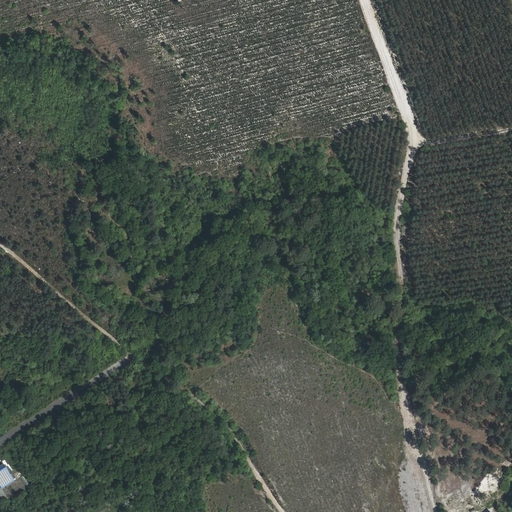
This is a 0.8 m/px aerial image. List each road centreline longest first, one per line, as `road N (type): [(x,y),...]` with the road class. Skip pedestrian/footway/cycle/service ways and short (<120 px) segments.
road 1 (track): [(432,511),(396,363),(405,280),(396,228),(415,138),(369,0)]
road 2 (track): [(0,243),(131,357),(206,405),(285,511)]
road 3 (residential): [(0,441),(131,357)]
